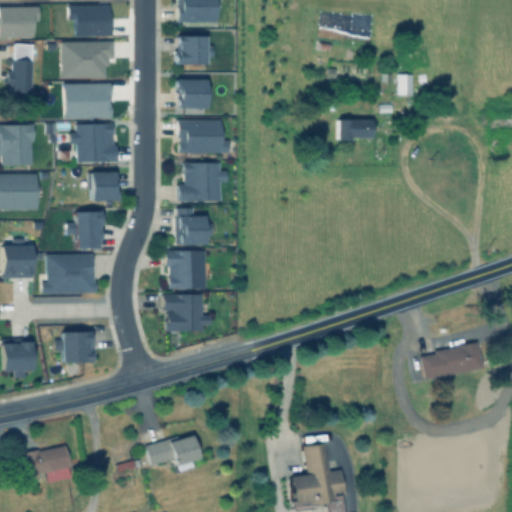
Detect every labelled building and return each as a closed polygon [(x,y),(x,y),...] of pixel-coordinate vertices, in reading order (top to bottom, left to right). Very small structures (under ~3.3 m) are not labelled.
[(212,0),(173,0),(174,22),(213,21),(212,0)] [(106,4),(64,5),(65,19),(70,19),(70,36),(107,35),(106,4)] [(35,5),(0,5),(0,36),(30,36),(30,20),(36,20),(35,5)] [(171,63),(202,64),(202,56),(209,56),(210,45),(202,45),(203,35),(171,35),(171,63)] [(102,77),(102,58),(109,58),(109,40),(56,41),(57,77),(102,77)] [(29,60),(8,59),(7,91),(28,92),(29,60)] [(409,73),(395,73),(394,94),(409,94),(409,73)] [(202,107),(202,79),(170,78),(170,92),(173,92),(173,107),(202,107)] [(60,117),(107,116),(106,82),(59,83),(60,117)] [(173,152),(224,152),(225,139),(217,139),(218,119),(174,118),(173,152)] [(367,138),(367,128),(371,128),(371,119),(333,118),(333,138),(367,138)] [(109,144),(108,122),(71,123),(72,132),(65,132),(65,143),(72,143),(72,162),(112,161),(112,144),(109,144)] [(0,164),(28,165),(28,124),(0,123),(0,164)] [(216,161),(178,162),(179,183),(173,183),(173,201),(215,200),(215,181),(223,181),(223,170),(216,170),(216,161)] [(113,171),(84,171),(85,200),(114,200),(113,171)] [(32,172),(0,172),(0,208),(32,209),(32,172)] [(171,244),(200,244),(200,234),(207,234),(207,222),(200,222),(200,215),(189,215),(189,206),(170,207),(171,244)] [(72,248),(98,247),(97,210),(70,211),(70,222),(61,222),(62,233),(71,233),(72,248)] [(0,277),(28,277),(27,243),(0,243),(0,277)] [(200,287),(200,249),(162,250),(162,288),(200,287)] [(89,253),(41,253),(42,281),(36,281),(36,292),(90,292),(89,253)] [(197,293),(160,294),(160,330),(197,329),(197,323),(206,323),(206,314),(198,315),(197,293)] [(57,362),(90,361),(90,330),(57,331),(57,339),(50,339),(50,350),(57,350),(57,362)] [(27,341),(0,341),(0,370),(8,370),(8,376),(20,376),(20,370),(27,370),(27,341)] [(478,369),(475,344),(416,352),(419,377),(478,369)] [(170,465),(194,458),(188,434),(174,438),(173,435),(139,444),(144,464),(168,458),(170,465)] [(341,511),(337,469),(324,470),(321,442),(299,444),(301,474),(285,475),(288,510),(308,508),(307,505),(323,503),(323,511),(341,511)] [(43,481),(67,477),(61,444),(17,452),(21,475),(41,471),(43,481)]
